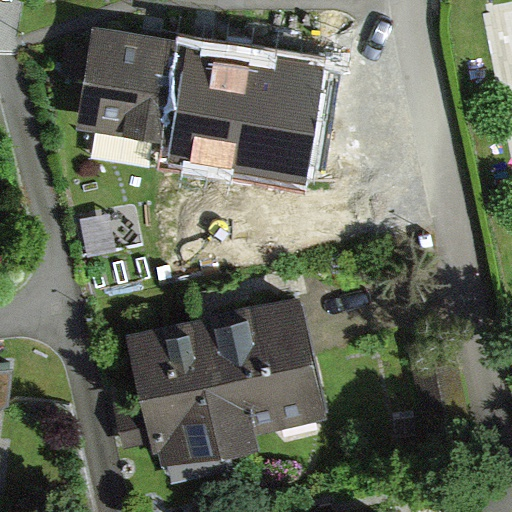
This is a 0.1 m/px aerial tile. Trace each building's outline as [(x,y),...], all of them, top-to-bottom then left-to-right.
[(75,127),(163,142),(178,44),(93,29),(75,127)] [(179,37),(178,44),(163,142),(159,168),(306,191),(327,61),(179,37)] [(211,320),(127,340),(143,407),(117,414),(127,453),(152,447),(155,457),(160,456),(163,469),(261,445),(257,431),(331,413),(302,297),(211,320)] [(457,361),(408,370),(419,427),(468,417),(457,361)] [(0,410),(7,406),(8,371),(0,371),(0,410)]
